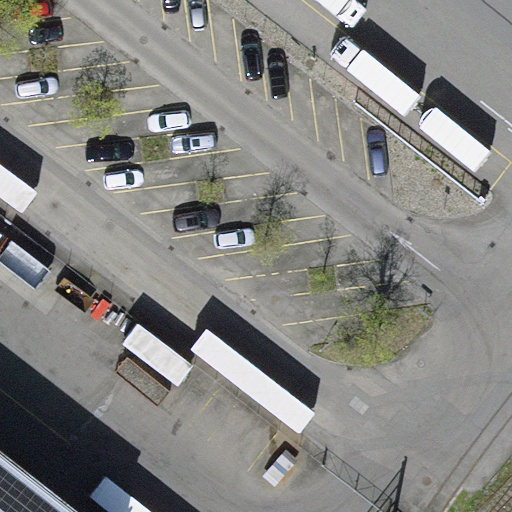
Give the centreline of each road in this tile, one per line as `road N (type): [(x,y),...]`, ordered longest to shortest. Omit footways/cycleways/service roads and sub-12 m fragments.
road 1 (unknown): [(511,327),(415,436),(394,432),(0,139)]
road 2 (unknown): [(104,0),(222,95),(475,270),(511,306)]
